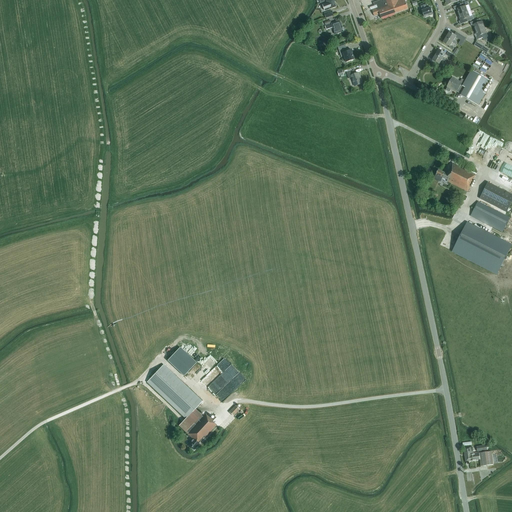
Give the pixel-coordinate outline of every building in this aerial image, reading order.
[(329,0),(326,1),(327,3),(323,5),(325,11),(329,9),(336,7),(333,0),(329,0)] [(404,0),(400,0),(398,1),(397,0),(384,0),(385,0),(383,1),(382,0),(381,0),(373,3),(376,9),(372,10),(374,16),(380,14),(381,19),(408,9),(404,0)] [(427,9),(426,6),(425,3),(420,5),(421,8),(422,8),(423,10),(422,11),(424,17),(432,14),(430,8),(427,9)] [(461,4),(454,7),(455,10),(456,10),(458,15),(468,12),(466,6),(462,7),(461,4)] [(468,22),(467,19),(470,17),(468,12),(458,15),(461,21),(459,21),(460,24),(468,22)] [(478,20),(470,23),(472,26),(473,25),(475,31),(485,27),(483,21),(479,23),(478,20)] [(342,27),(340,21),(325,26),(326,30),(330,29),(330,31),(334,30),(335,35),(344,32),(344,31),(345,30),(344,28),(343,27),(342,27)] [(475,34),(476,37),(477,40),(483,38),(484,40),(489,38),(487,33),(485,27),(475,31),(476,34),(475,34)] [(449,32),(446,37),(453,41),(453,42),(456,45),(457,43),(454,40),(456,36),(449,32)] [(450,47),(449,47),(453,50),(454,48),(451,46),(453,42),(453,41),(446,37),(443,43),(450,47)] [(353,53),(352,50),(346,52),(345,48),(339,50),(341,57),(344,56),(347,62),(354,60),(352,53),(353,53)] [(447,60),(443,58),(446,54),(439,49),(436,55),(443,59),(442,60),(446,62),(447,60)] [(487,58),(488,56),(482,53),(480,58),(483,59),(482,60),(486,62),(492,65),(494,61),(487,58)] [(432,60),(439,64),(439,65),(443,67),(444,65),(440,63),(442,60),(443,59),(436,55),(432,60)] [(355,74),(353,70),(347,73),(349,79),(352,78),(355,86),(362,84),(359,73),(355,74)] [(453,77),(450,81),(449,83),(447,87),(448,87),(446,90),(450,92),(451,89),(457,93),(457,92),(461,94),(461,96),(479,106),(486,94),(483,92),(490,81),(472,70),(463,86),(461,85),(462,82),(463,83),(465,80),(464,80),(462,79),(460,82),(453,77)] [(469,114),(472,109),(466,106),(463,111),(469,114)] [(438,170),(434,179),(440,182),(441,182),(439,181),(441,177),(448,180),(447,181),(468,192),(474,180),(473,179),(476,175),(453,163),(447,174),(438,170)] [(480,199),(507,212),(511,201),(511,194),(488,183),(480,199)] [(503,232),(510,218),(478,202),(471,216),(503,232)] [(467,223),(453,251),(497,274),(511,246),(467,223)] [(180,347),(168,361),(184,376),(196,363),(180,347)] [(197,443),(203,436),(205,437),(216,425),(212,422),(213,421),(205,414),(203,416),(195,409),(202,401),(163,365),(147,382),(185,418),(179,426),(197,443)] [(228,412),(233,416),(240,410),(235,405),(228,412)] [(188,446),(195,451),(200,445),(193,440),(188,446)] [(473,453),(465,454),(466,461),(467,464),(470,463),(470,460),(480,459),(481,466),(493,464),(491,451),(479,453),(479,452),(474,453),(473,453)]
